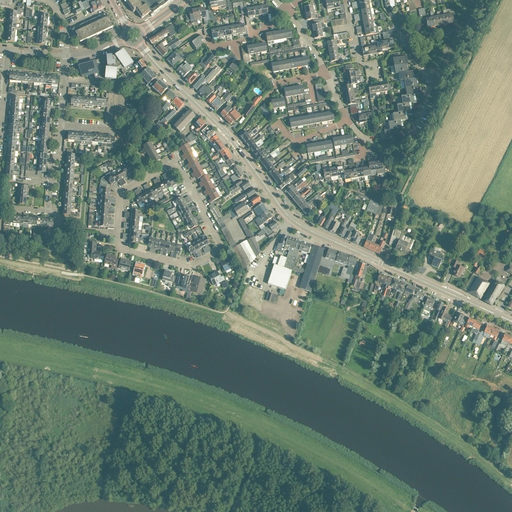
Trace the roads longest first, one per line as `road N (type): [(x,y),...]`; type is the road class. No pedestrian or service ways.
road 1 (tertiary): [(450,294),(293,220),(231,138),(137,42)]
road 2 (residential): [(148,177),(176,162),(218,252),(185,266),(122,250),(125,190)]
road 3 (residential): [(362,136),(396,147),(411,134),(432,82),(409,38),(452,30)]
